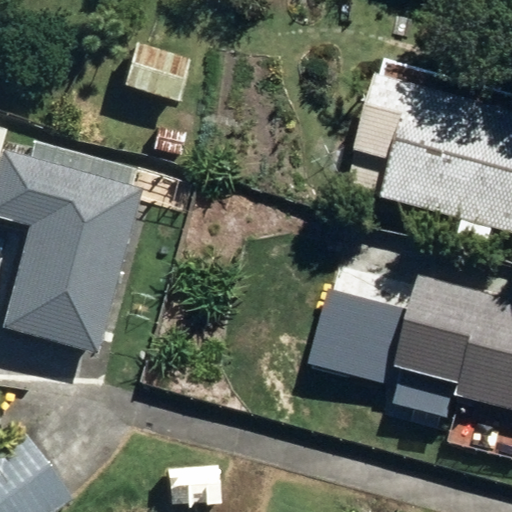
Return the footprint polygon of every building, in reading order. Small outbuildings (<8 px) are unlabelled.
[(113,84),(168,102),(180,60),(124,45),(113,84)] [(491,228),(511,233),(511,112),(410,86),(407,95),(367,84),(348,156),(385,166),(376,198),(458,220),(452,243),(484,252),(491,228)] [(146,147),(175,153),(180,130),(150,125),(146,147)] [(0,281),(0,331),(86,355),(131,191),(121,188),(126,167),(24,140),(19,160),(0,154),(0,220),(15,225),(0,281)] [(253,223),(312,237),(314,227),(323,228),(324,221),(315,219),(318,208),(260,193),(253,223)] [(456,395),(511,410),(511,303),(326,255),(297,366),(453,407),(456,395)] [(0,442),(0,511),(45,511),(64,499),(15,432),(0,442)] [(168,467),(170,504),(213,502),(210,465),(168,467)]
